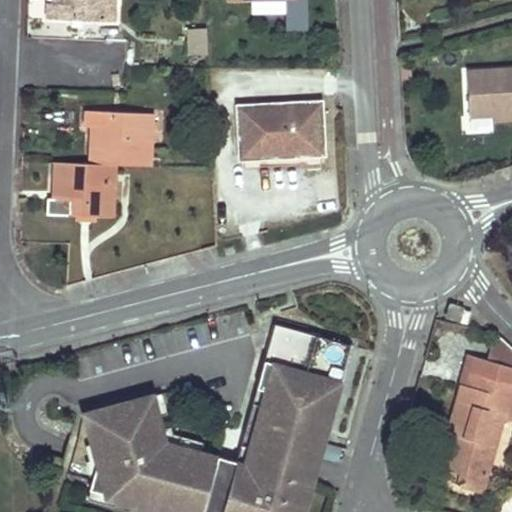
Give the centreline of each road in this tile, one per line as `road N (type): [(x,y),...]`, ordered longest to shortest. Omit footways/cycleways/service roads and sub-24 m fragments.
road 1 (tertiary): [(0,338),(259,272)]
road 2 (unknown): [(366,92),(233,98),(233,207)]
road 3 (residential): [(355,510),(415,286)]
road 4 (residential): [(359,0),(373,222)]
road 5 (tertiary): [(259,272),(341,265),(386,276)]
road 6 (tertiary): [(373,222),(259,272)]
